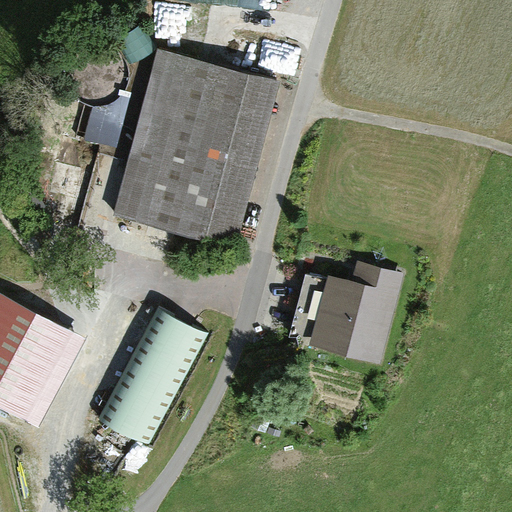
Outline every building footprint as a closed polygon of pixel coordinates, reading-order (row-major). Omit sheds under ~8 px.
[(114,209),(237,241),(281,75),(157,43),(114,209)] [(93,103),(85,135),(118,144),(130,95),(122,92),(118,96),(114,99),(108,102),(101,103),(93,103)] [(310,341),(381,360),(405,269),(358,257),(353,274),(329,267),(327,273),(307,267),(290,331),(311,337),(310,341)] [(85,332),(1,287),(0,288),(0,398),(38,419),(85,332)] [(161,304),(99,416),(150,444),(212,331),(161,304)]
